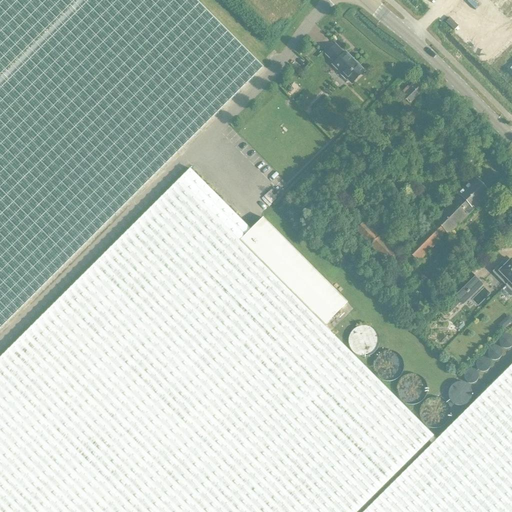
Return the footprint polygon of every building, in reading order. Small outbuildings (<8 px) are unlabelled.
[(0,0),(0,330),(263,68),(195,0),(0,0)] [(498,9),(501,12),(511,0),(493,0),(491,2),(496,7),(496,8),(497,10),(498,9)] [(341,76),(346,81),(347,79),(352,84),(363,72),(345,54),(344,55),(335,46),(326,55),(335,64),(334,65),(343,74),(341,76)] [(404,100),(399,105),(404,110),(409,105),(422,92),(415,85),(410,89),(408,86),(402,92),(405,95),(402,98),(404,100)] [(190,169),(179,181),(239,242),(251,230),(190,169)] [(459,196),(434,221),(435,222),(406,252),(418,263),(447,234),(448,236),(489,194),(474,179),(458,195),(459,196)] [(357,511),(433,436),(324,327),(239,242),(179,181),(0,358),(0,511),(357,511)] [(251,230),(239,242),(324,327),(347,304),(263,219),(255,226),(254,226),(252,228),(252,229),(251,230)] [(364,223),(356,232),(389,264),(397,255),(364,223)] [(502,262),(492,272),(506,285),(511,279),(511,261),(511,260),(506,266),(502,262)] [(450,293),(463,305),(483,286),(470,273),(450,293)] [(506,286),(502,290),(510,299),(511,296),(511,279),(506,285),(506,286)] [(511,511),(511,365),(364,511),(511,511)]
